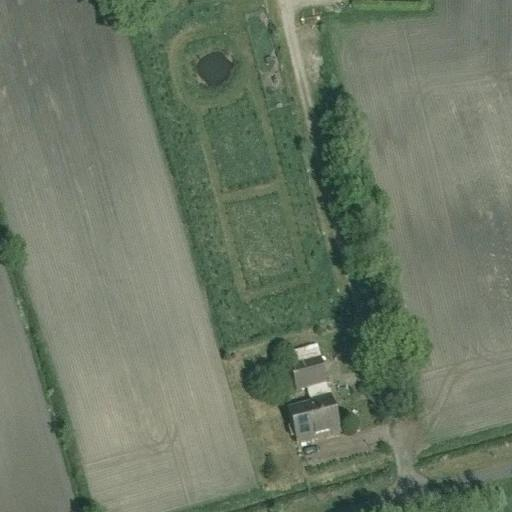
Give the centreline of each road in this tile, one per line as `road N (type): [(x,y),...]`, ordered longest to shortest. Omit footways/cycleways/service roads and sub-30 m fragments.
road 1 (track): [(413,485),(285,0)]
road 2 (residential): [(319,511),(511,458)]
